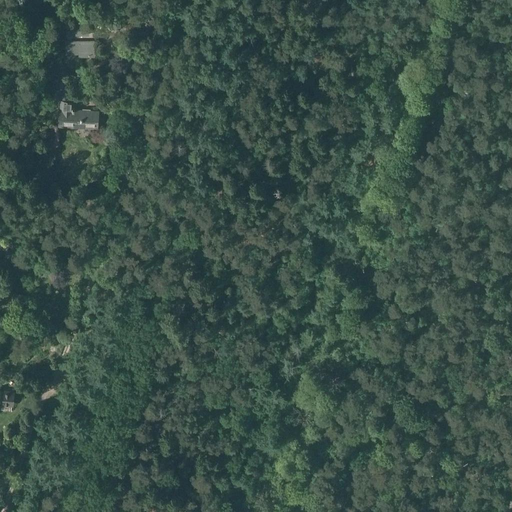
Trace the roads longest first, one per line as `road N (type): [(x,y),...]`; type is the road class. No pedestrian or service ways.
road 1 (track): [(462,0),(310,437)]
road 2 (track): [(117,195),(4,511)]
road 3 (track): [(117,195),(180,0)]
